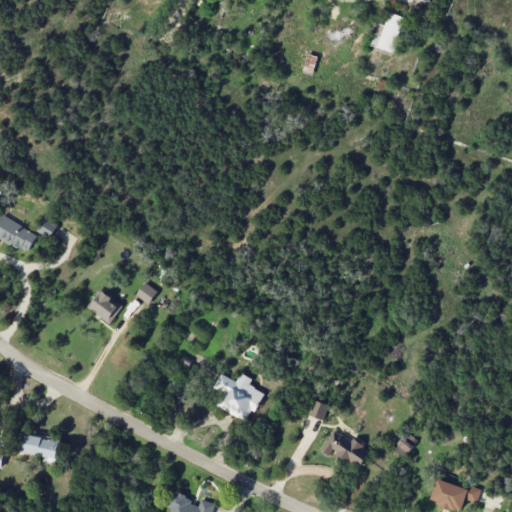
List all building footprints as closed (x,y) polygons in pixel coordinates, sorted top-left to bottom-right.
[(185,13),(172,8),(166,24),(178,29),(185,13)] [(406,19),(389,12),(384,25),(378,23),(370,45),(393,53),(406,19)] [(313,75),(318,56),(306,53),(302,72),(313,75)] [(0,218),(0,239),(28,253),(38,233),(1,215),(0,218)] [(57,223),(43,217),(38,231),(52,237),(57,223)] [(149,304),(158,291),(144,282),(136,295),(149,304)] [(87,307),(110,324),(123,306),(100,289),(87,307)] [(237,381),(221,374),(214,389),(224,393),(218,407),(249,421),(263,392),(249,385),(252,378),(241,373),(237,381)] [(311,416),(323,420),(328,404),(315,401),(311,416)] [(370,451),(353,438),(351,441),(336,431),(325,447),(357,470),(370,451)] [(393,449),(404,458),(417,440),(406,432),(393,449)] [(58,457),(60,439),(25,435),(23,454),(58,457)] [(430,501),(461,511),(466,497),(477,501),(480,492),(438,478),(430,501)] [(212,511),(215,503),(201,499),(198,506),(190,503),(192,497),(171,491),(167,506),(171,508),(169,511),(212,511)]
